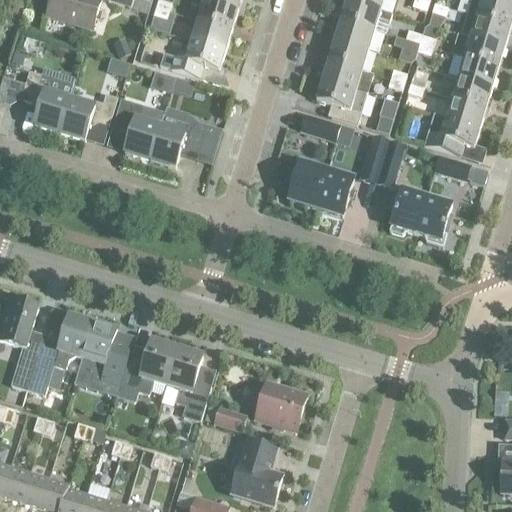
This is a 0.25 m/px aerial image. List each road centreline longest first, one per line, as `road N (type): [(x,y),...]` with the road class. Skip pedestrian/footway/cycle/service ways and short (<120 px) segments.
road 1 (residential): [(0,149),(230,216)]
road 2 (residential): [(230,216),(296,0)]
road 3 (residential): [(230,216),(431,276)]
road 4 (residential): [(200,313),(0,251)]
road 5 (residential): [(362,362),(200,313)]
road 6 (residential): [(318,511),(362,362)]
road 7 (residential): [(453,511),(458,388)]
